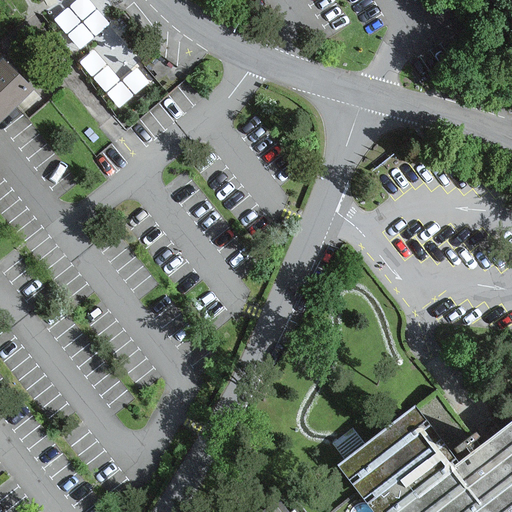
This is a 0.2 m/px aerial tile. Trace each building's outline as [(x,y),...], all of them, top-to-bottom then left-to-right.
[(68,0),(52,11),(75,44),(108,21),(93,0),(68,0)] [(91,61),(114,89),(150,61),(126,32),(91,61)] [(0,119),(31,89),(3,61),(0,63),(0,119)] [(511,511),(511,418),(481,442),(456,461),(414,405),(347,456),(343,459),(383,511),(511,511)] [(286,511),(279,502),(266,511),(286,511)]
